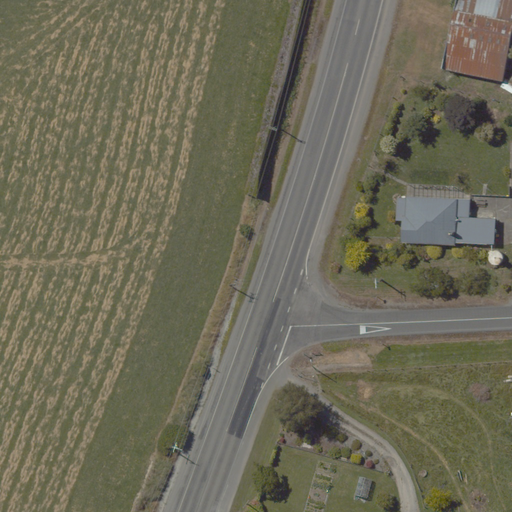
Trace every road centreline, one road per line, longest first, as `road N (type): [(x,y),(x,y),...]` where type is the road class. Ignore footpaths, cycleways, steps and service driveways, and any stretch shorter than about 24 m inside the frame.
road 1 (primary): [(264,325),(364,0)]
road 2 (residential): [(264,325),(511,316)]
road 3 (primary): [(196,511),(264,325)]
